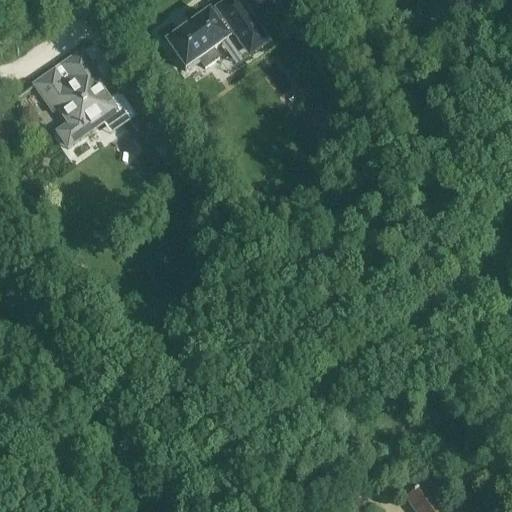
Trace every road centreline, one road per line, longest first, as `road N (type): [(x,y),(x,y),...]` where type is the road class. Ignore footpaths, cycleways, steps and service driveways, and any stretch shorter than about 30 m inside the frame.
road 1 (residential): [(158,511),(511,263)]
road 2 (residential): [(76,511),(0,401)]
